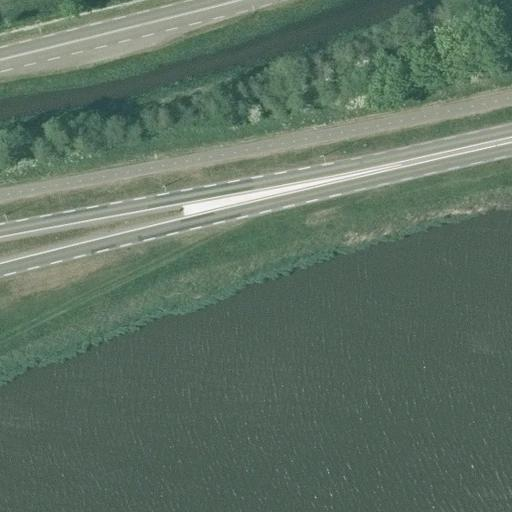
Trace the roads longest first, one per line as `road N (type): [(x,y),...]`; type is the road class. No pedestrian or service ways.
road 1 (primary): [(0,272),(255,208),(325,181)]
road 2 (primary): [(325,181),(266,184),(0,232)]
road 3 (tertiary): [(0,61),(251,0)]
road 4 (primary): [(325,181),(511,141)]
